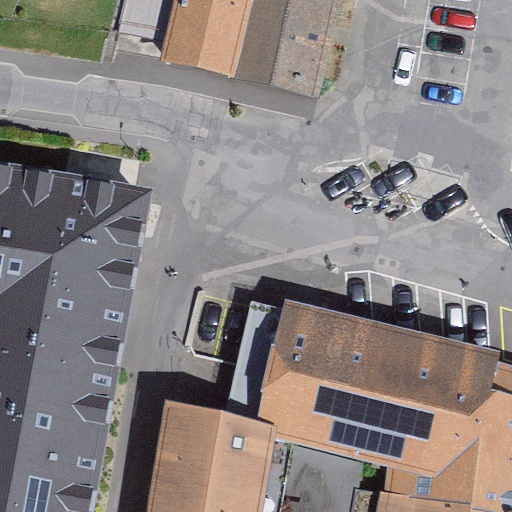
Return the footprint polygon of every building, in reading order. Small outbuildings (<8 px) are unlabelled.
[(121,0),(113,43),(158,52),(167,0),(121,0)] [(231,96),(247,0),(167,0),(158,52),(153,81),(231,96)] [(323,0),(247,0),(231,96),(304,111),(323,0)] [(158,171),(0,142),(0,281),(8,283),(0,327),(0,511),(95,511),(128,334),(158,171)] [(284,321),(253,437),(389,478),(382,494),(472,511),(511,511),(511,370),(502,368),(502,361),(284,321)] [(257,511),(270,443),(160,424),(144,511),(257,511)] [(472,511),(382,494),(377,511),(472,511)]
